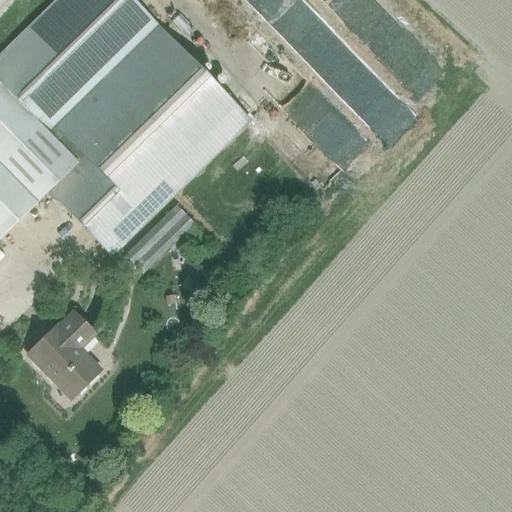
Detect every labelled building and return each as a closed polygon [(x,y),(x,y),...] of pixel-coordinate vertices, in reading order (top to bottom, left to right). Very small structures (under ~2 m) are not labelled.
[(134,0),(61,0),(0,59),(0,239),(50,191),(112,256),(249,119),(134,0)] [(266,0),(320,50),(334,35),(327,28),(336,19),(316,0),(266,0)] [(355,0),(365,10),(375,0),(355,0)] [(394,0),(393,0),(367,24),(421,84),(449,59),(394,0)] [(305,109),(333,127),(345,108),(316,90),(305,109)] [(98,336),(79,316),(75,311),(59,326),(57,325),(28,354),(54,382),(57,379),(74,397),(102,371),(82,351),(98,336)]
